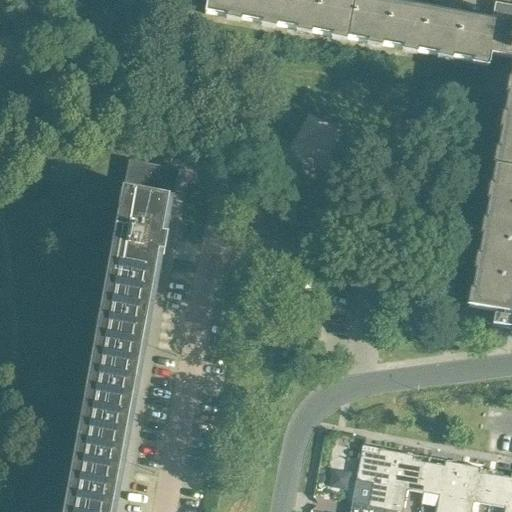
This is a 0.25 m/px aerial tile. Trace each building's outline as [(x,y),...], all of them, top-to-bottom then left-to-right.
[(497,327),(509,329),(511,312),(511,10),(497,8),(495,23),(366,0),(207,0),(205,15),(488,67),(490,57),(511,60),(511,67),(468,308),(489,311),(488,316),(498,318),(497,327)] [(289,145),(299,151),(303,144),(329,161),(345,136),(309,113),(289,145)] [(167,237),(177,182),(179,170),(129,161),(64,511),(116,511),(119,498),(148,340),(163,256),(164,256),(164,255),(163,255),(167,238),(167,237)] [(352,503),(350,511),(386,511),(398,453),(379,450),(377,455),(361,451),(356,481),(352,503)] [(405,511),(409,492),(424,495),(430,464),(413,461),(414,456),(398,453),(386,511),(405,511)] [(444,467),(430,464),(424,495),(441,498),(438,511),(455,511),(463,465),(445,462),(444,467)] [(473,511),(475,504),(490,507),(496,476),(479,473),(480,468),(463,465),(455,511),(473,511)] [(510,479),(496,476),(490,507),(506,510),(505,511),(511,511),(511,474),(510,479)]
